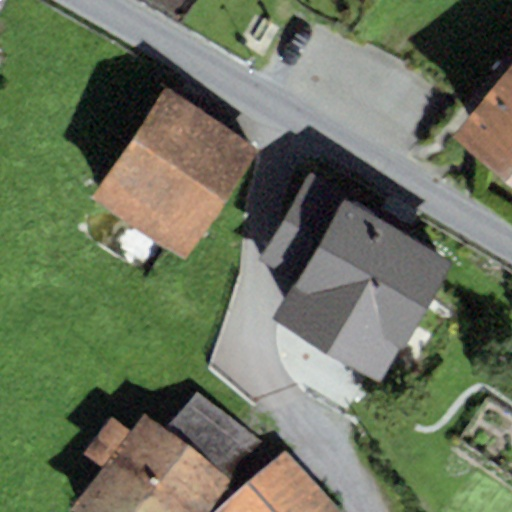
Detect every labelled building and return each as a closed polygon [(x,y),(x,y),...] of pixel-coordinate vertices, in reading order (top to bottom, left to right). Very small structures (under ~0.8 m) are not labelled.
[(511,65),(456,137),(511,180),(511,65)] [(259,148),(164,85),(90,197),(185,260),(259,148)] [(345,192),(307,170),(254,259),(292,282),(271,317),(378,381),(399,346),(401,347),(452,261),(343,196),(345,192)] [(284,464),(196,398),(163,444),(230,493),(223,501),(234,510),(284,464)] [(163,444),(142,429),(130,445),(109,430),(81,469),(103,484),(82,511),(215,511),(223,501),(230,493),(163,444)] [(327,511),(284,464),(234,510),(231,511),(327,511)]
